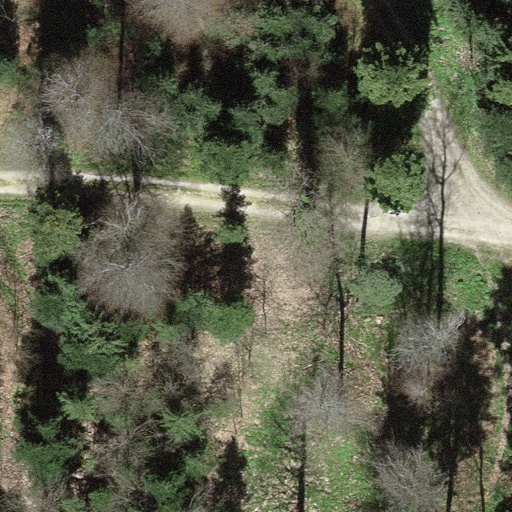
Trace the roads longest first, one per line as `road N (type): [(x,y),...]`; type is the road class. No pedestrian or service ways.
road 1 (track): [(0,197),(275,215),(511,245)]
road 2 (track): [(476,239),(433,114),(378,0)]
